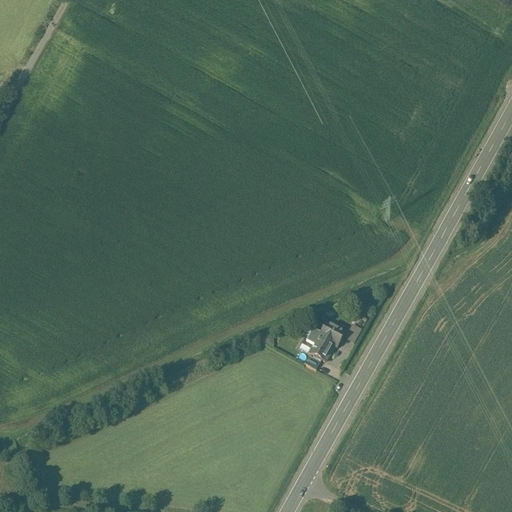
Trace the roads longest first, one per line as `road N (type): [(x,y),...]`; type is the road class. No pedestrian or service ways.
road 1 (secondary): [(511,111),(302,485)]
road 2 (unclassified): [(66,0),(0,118)]
